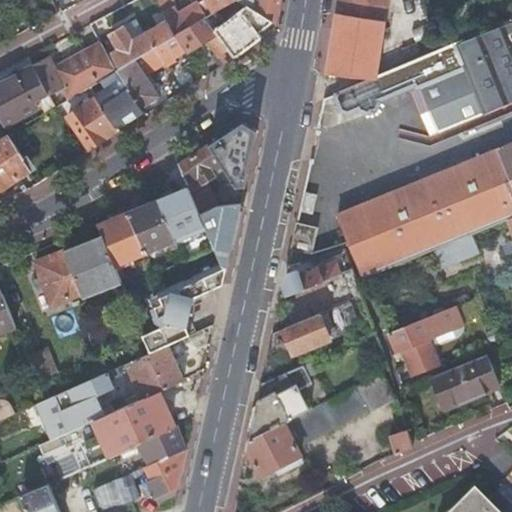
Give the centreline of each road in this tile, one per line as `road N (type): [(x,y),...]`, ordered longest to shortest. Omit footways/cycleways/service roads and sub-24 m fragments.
road 1 (secondary): [(287,83),(205,511)]
road 2 (tertiary): [(287,83),(241,85),(49,214),(0,233)]
road 3 (residential): [(474,439),(318,511)]
road 4 (residential): [(109,0),(0,59)]
